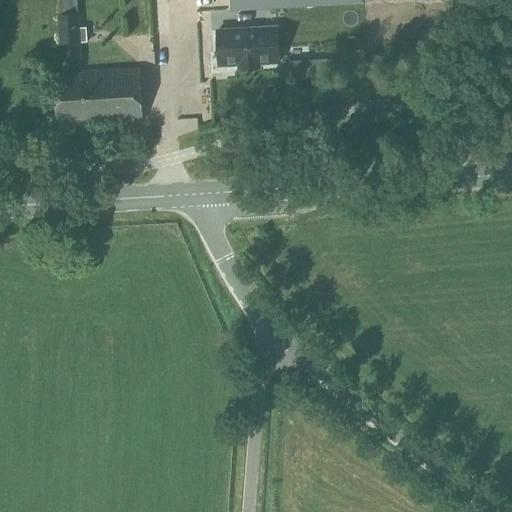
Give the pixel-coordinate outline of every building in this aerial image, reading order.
[(160,0),(161,22),(177,22),(175,0),(160,0)] [(231,0),(232,10),(363,2),(362,0),(231,0)] [(79,13),(59,14),(61,61),(81,60),(79,13)] [(278,27),(218,31),(220,66),(239,65),(240,69),(260,68),(260,63),(280,62),(278,27)] [(307,60),(308,80),(311,80),(335,79),(334,59),(310,60),(307,60)] [(56,72),(59,126),(143,121),(140,68),(56,72)]
